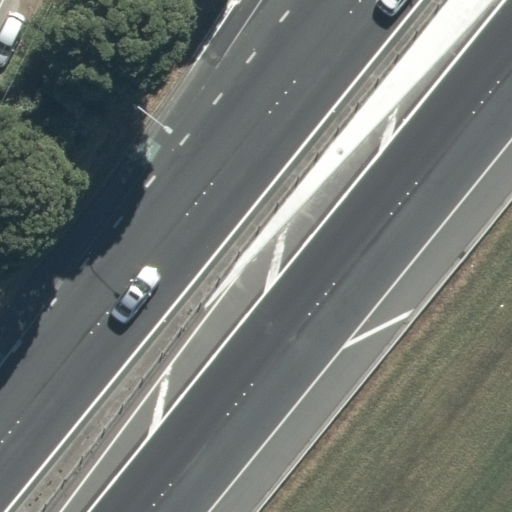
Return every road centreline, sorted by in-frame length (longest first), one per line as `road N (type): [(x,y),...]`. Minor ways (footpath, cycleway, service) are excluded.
road 1 (trunk): [(511,62),(144,511)]
road 2 (trunk): [(0,446),(332,37)]
